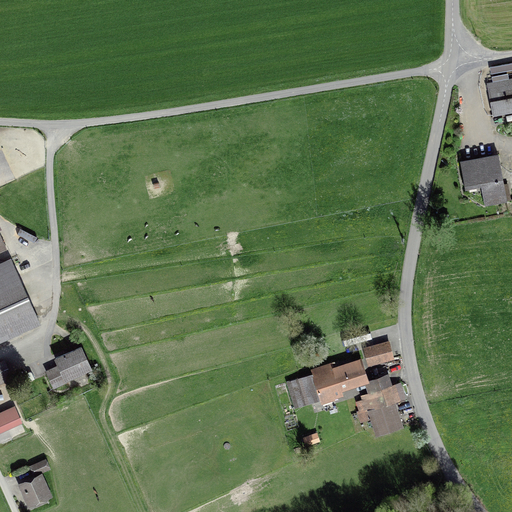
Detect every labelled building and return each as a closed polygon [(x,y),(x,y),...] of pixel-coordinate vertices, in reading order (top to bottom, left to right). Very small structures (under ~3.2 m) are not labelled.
[(511,63),(490,68),(491,74),(511,69),(511,63)] [(511,77),(487,82),(493,115),(511,111),(511,77)] [(503,183),(499,184),(494,155),(461,161),(465,186),(481,183),(485,205),(506,201),(503,183)] [(18,332),(40,323),(11,259),(0,264),(0,333),(16,326),(18,332)] [(389,342),(364,349),(369,364),(393,357),(389,342)] [(79,371),(81,373),(91,369),(81,347),(56,358),(60,368),(48,374),(54,387),(66,382),(64,377),(79,371)] [(0,365),(0,383),(12,378),(5,363),(0,365)] [(353,367),(351,363),(334,369),(333,367),(299,379),(306,403),(332,394),(331,390),(364,380),(365,382),(366,381),(361,364),(353,367)] [(404,397),(399,383),(363,395),(364,400),(357,402),(360,411),(358,412),(361,421),(371,418),(377,434),(402,426),(393,401),(404,397)] [(19,417),(14,407),(0,413),(0,430),(6,427),(5,423),(19,417)] [(319,440),(316,434),(305,438),(306,444),(319,440)] [(35,473),(48,467),(45,460),(32,467),(35,473)] [(40,476),(22,484),(30,503),(48,495),(40,476)]
